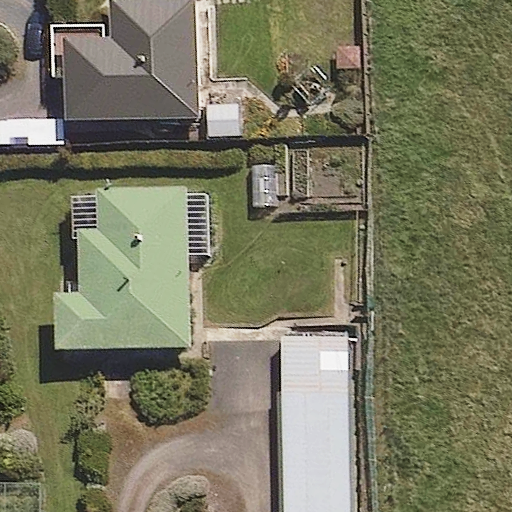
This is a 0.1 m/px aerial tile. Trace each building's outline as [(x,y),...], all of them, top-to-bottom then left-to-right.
[(120,4),(121,41),(113,42),(112,26),(61,28),(62,81),(78,81),(80,125),(206,121),(203,1),(120,4)] [(212,105),(212,138),(248,138),(248,105),(212,105)] [(70,120),(36,121),(37,151),(71,150),(70,120)] [(87,244),(89,282),(75,283),(75,299),(69,299),(71,355),(200,349),(196,260),(219,259),(216,192),(81,198),(83,245),(87,244)] [(353,511),(351,334),(290,335),(293,511),(353,511)]
